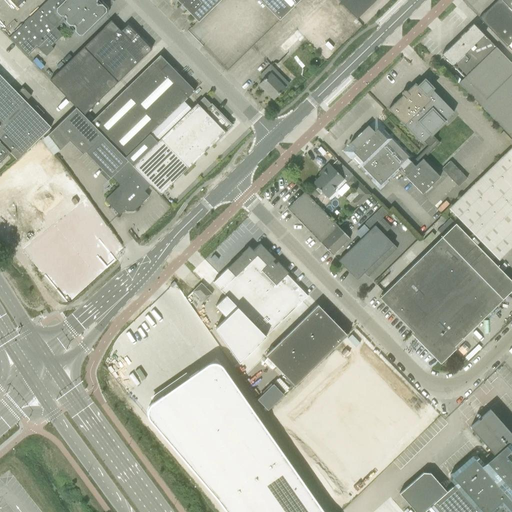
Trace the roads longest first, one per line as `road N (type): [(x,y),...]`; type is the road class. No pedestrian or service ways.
road 1 (unclassified): [(230,183),(429,384),(449,390),(470,380),(511,340)]
road 2 (tertiary): [(273,139),(418,0)]
road 3 (unclassified): [(138,0),(273,139)]
road 4 (secondary): [(155,511),(52,368)]
road 5 (unknown): [(402,44),(480,126),(445,170)]
road 6 (secondary): [(35,382),(124,511)]
road 7 (tertiary): [(52,368),(122,304),(144,269)]
road 8 (tertiary): [(144,269),(41,349)]
road 9 (tertiary): [(144,269),(230,183)]
